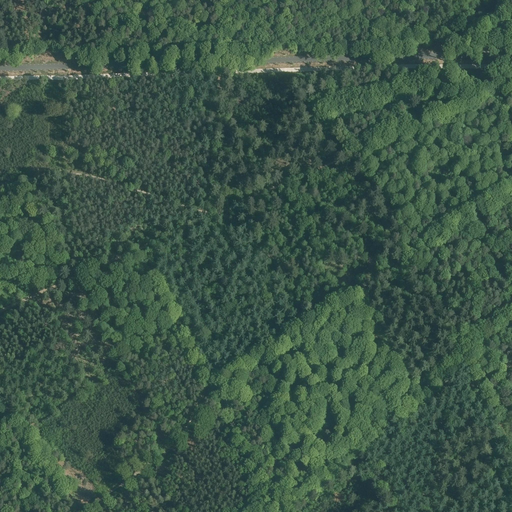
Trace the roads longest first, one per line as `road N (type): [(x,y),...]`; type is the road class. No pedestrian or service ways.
road 1 (secondary): [(511,53),(0,68)]
road 2 (secondary): [(265,511),(511,321)]
